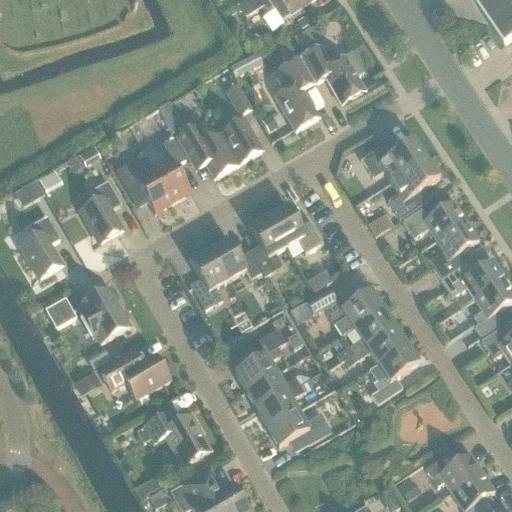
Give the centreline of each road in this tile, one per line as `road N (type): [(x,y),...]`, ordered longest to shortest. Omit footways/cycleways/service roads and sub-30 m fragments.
road 1 (residential): [(278,511),(137,265),(309,164)]
road 2 (residential): [(511,480),(309,164)]
road 3 (residential): [(309,164),(451,78)]
